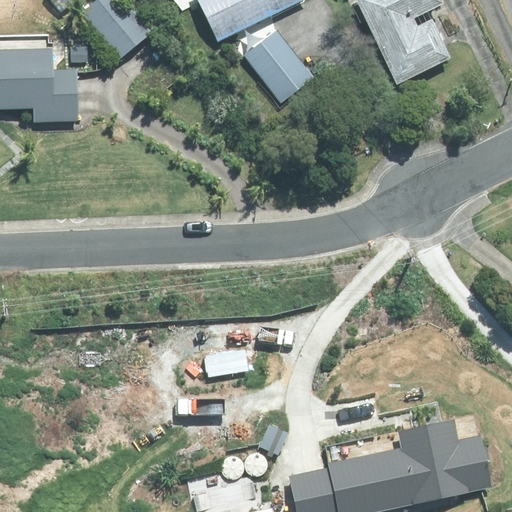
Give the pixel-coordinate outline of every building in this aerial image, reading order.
[(71,0),(43,0),(58,16),(73,2),(71,0)] [(119,0),(95,0),(78,14),(116,59),(147,33),(119,0)] [(193,0),(215,43),(300,0),(193,0)] [(347,0),(346,1),(391,83),(443,55),(425,22),(413,29),(408,19),(437,4),(434,0),(347,0)] [(272,32),(240,57),(278,104),(309,79),(272,32)] [(0,111),(31,111),(32,124),(72,124),(71,71),(46,71),(46,51),(0,52),(0,111)] [(276,511),(385,511),(486,489),(469,417),(388,436),(391,451),(321,468),(322,472),(282,481),(283,485),(271,488),(276,511)]
